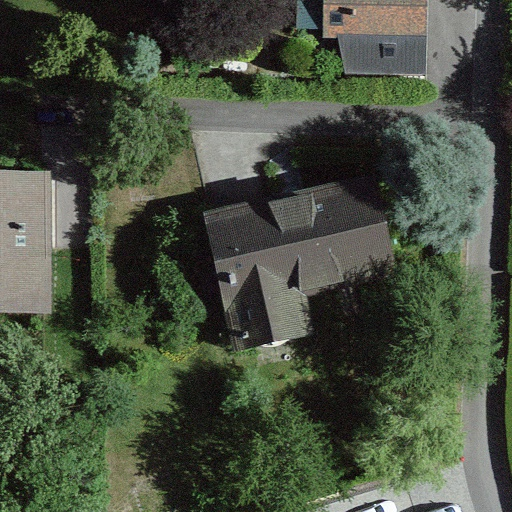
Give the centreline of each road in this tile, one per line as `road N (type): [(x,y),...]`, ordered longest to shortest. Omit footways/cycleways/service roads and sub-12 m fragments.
road 1 (residential): [(500,0),(486,446),(501,511)]
road 2 (unknown): [(495,125),(156,127)]
